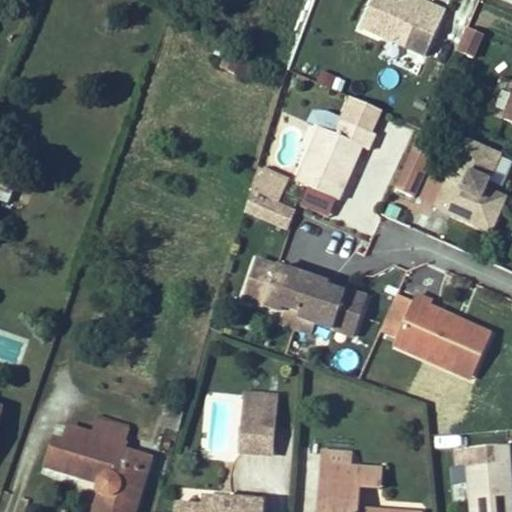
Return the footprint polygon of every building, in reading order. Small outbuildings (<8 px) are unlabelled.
[(373,0),(361,27),(427,56),(446,12),(431,6),(429,9),(408,0),(373,0)] [(408,0),(429,9),(431,6),(418,0),(408,0)] [(456,51),(473,59),(483,35),(467,28),(456,51)] [(229,48),(219,67),(234,74),(243,55),(229,48)] [(243,55),(234,74),(245,80),(254,60),(243,55)] [(381,112),(351,98),(335,135),(320,128),(296,182),(308,187),(336,200),(339,201),(362,148),(369,151),(376,136),(371,134),(381,112)] [(506,198),(485,190),(500,156),(466,141),(449,180),(437,208),(491,232),(506,198)] [(408,159),(396,186),(414,195),(426,167),(408,159)] [(256,174),(286,187),(289,180),(258,167),(256,174)] [(421,201),(437,208),(449,180),(433,173),(421,201)] [(252,192),(278,203),(286,187),(256,174),(251,191),(252,192)] [(0,188),(0,200),(8,203),(15,185),(3,180),(0,188)] [(328,218),(336,200),(308,187),(300,206),(328,218)] [(246,211),(289,230),(297,211),(278,203),(252,192),(246,211)] [(284,313),(299,318),(312,279),(257,261),(244,300),(284,313)] [(312,279),(299,318),(314,324),(354,337),(367,298),(312,279)] [(122,302),(127,288),(108,281),(103,296),(122,302)] [(397,295),(381,331),(397,338),(394,345),(456,373),(462,358),(478,366),(492,335),(463,322),(459,330),(427,316),(431,307),(433,303),(417,295),(414,302),(397,295)] [(459,330),(463,322),(431,307),(427,316),(459,330)] [(295,329),(299,318),(284,313),(280,324),(295,329)] [(314,324),(299,318),(295,329),(310,334),(314,324)] [(24,339),(0,333),(0,360),(19,365),(24,339)] [(472,380),(478,366),(462,358),(456,373),(472,380)] [(246,394),(243,422),(275,425),(276,418),(257,416),(259,395),(246,394)] [(278,397),(259,395),(257,416),(276,418),(278,397)] [(179,430),(184,414),(166,409),(161,425),(179,430)] [(135,511),(151,460),(124,452),(130,432),(97,422),(93,434),(70,427),(65,443),(55,439),(47,467),(98,483),(97,488),(101,494),(102,495),(106,498),(101,511),(135,511)] [(241,452),(272,455),(275,425),(243,422),(241,452)] [(511,511),(511,488),(508,445),(458,449),(459,464),(467,464),(470,511),(511,511)] [(358,488),(360,469),(346,468),(347,455),(323,453),(319,503),(328,503),(327,511),(366,511),(357,511),(358,488)] [(381,470),(360,469),(358,488),(379,490),(381,470)] [(101,511),(106,498),(102,495),(101,494),(95,511),(101,511)] [(261,511),(262,504),(204,499),(203,509),(177,506),(176,511),(261,511)] [(327,511),(328,503),(319,503),(318,511),(327,511)]
